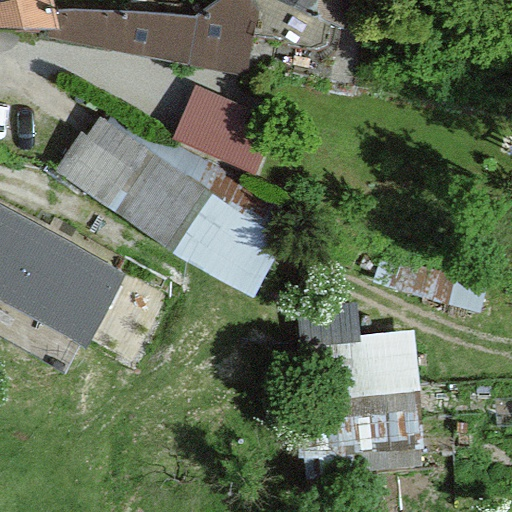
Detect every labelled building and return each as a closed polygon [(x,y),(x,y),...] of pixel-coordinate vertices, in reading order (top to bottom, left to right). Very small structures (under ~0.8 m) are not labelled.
[(0,0),(0,14),(54,12),(53,5),(51,0),(0,0)] [(54,12),(51,34),(241,74),(259,8),(251,0),(221,0),(200,13),(53,5),(54,12)] [(297,0),(347,22),(352,0),(297,0)] [(252,108),(197,83),(174,134),(256,171),(272,133),(246,122),(252,108)] [(79,132),(56,166),(168,244),(246,287),(272,242),(278,233),(206,190),(99,116),(93,125),(86,136),(79,132)] [(130,271),(0,196),(0,288),(97,341),(130,271)] [(489,283),(399,255),(398,258),(382,253),(375,278),(481,310),(489,283)] [(355,334),(352,301),(297,306),(300,339),(322,337),(355,334)] [(420,386),(414,328),(355,334),(322,337),(322,342),(327,395),(420,386)] [(327,395),(322,342),(299,344),(302,398),(327,395)] [(424,445),(420,386),(327,395),(302,398),(304,446),(308,446),(309,455),(421,446),(424,445)] [(421,463),(421,446),(309,455),(308,446),(304,446),(309,494),(343,493),(341,471),(421,463)]
